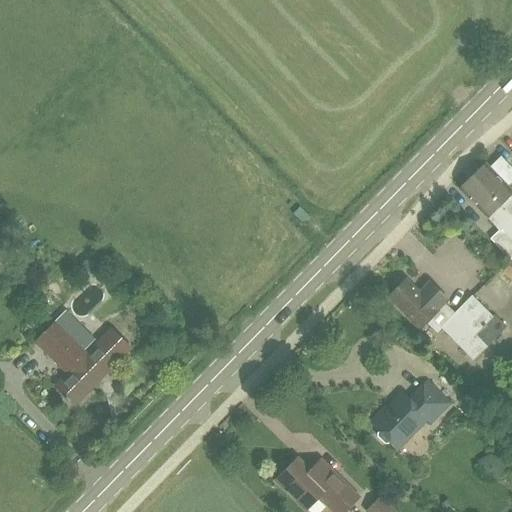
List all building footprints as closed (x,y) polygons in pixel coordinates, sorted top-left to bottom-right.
[(511,167),(501,156),(490,168),(485,163),(472,176),(511,217),(511,193),(511,192),(511,189),(509,187),(511,183),(511,167)] [(511,217),(472,176),(459,189),(487,217),(488,216),(500,228),(490,238),(510,259),(511,256),(511,217)] [(445,302),(449,299),(437,286),(426,298),(407,279),(388,297),(420,329),(427,322),(436,332),(441,328),(474,360),(487,346),(475,335),(493,317),(472,296),(455,313),(445,302)] [(129,348),(110,329),(84,355),(54,325),(37,342),(67,372),(54,386),(75,407),(98,384),(96,382),(129,348)] [(386,406),(370,422),(379,431),(377,434),(377,437),(385,444),(388,444),(401,431),(408,437),(411,437),(417,431),(417,428),(426,419),(431,424),(451,404),(429,381),(410,401),(403,394),(389,409),(386,406)] [(309,471),(297,459),(276,480),(306,510),(319,497),(334,511),(344,511),(358,498),(319,460),(309,471)] [(398,511),(381,495),(367,510),(369,511),(398,511)]
